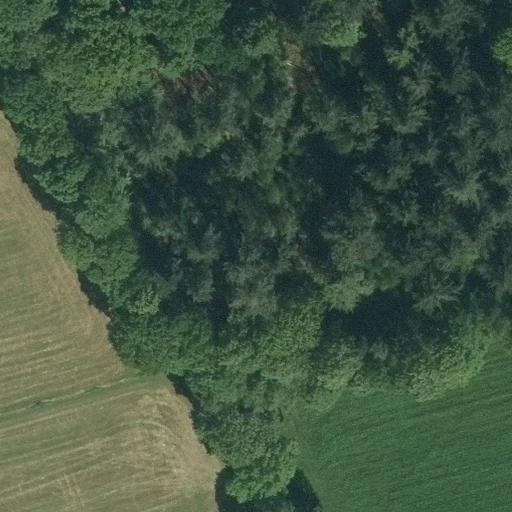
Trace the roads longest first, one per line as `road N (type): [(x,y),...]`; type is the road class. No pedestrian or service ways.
road 1 (track): [(28,30),(279,511)]
road 2 (track): [(0,40),(127,0)]
